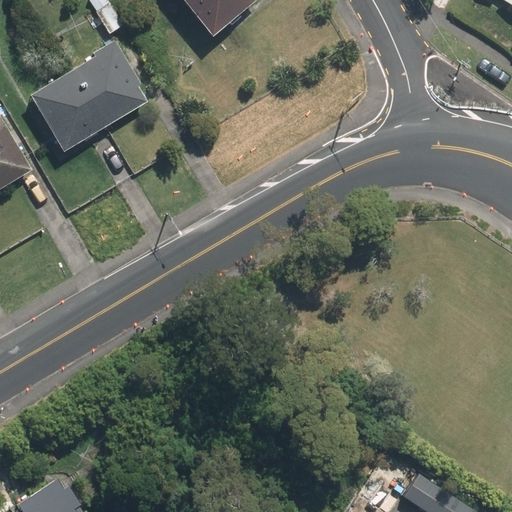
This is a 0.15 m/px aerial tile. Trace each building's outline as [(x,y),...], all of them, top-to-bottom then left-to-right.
[(111,0),(92,0),(112,32),(126,24),(111,0)] [(260,0),(192,0),(220,33),(260,0)] [(96,56),(80,66),(114,123),(153,100),(117,39),(94,53),(96,56)] [(70,149),(114,123),(80,66),(36,92),(70,149)] [(0,191),(37,169),(3,114),(0,115),(0,191)] [(9,461),(0,467),(0,482),(13,502),(21,497),(30,491),(9,461)] [(485,511),(420,470),(405,492),(436,511),(485,511)] [(58,474),(21,497),(30,511),(81,511),(77,505),(83,501),(72,482),(65,486),(58,474)]
